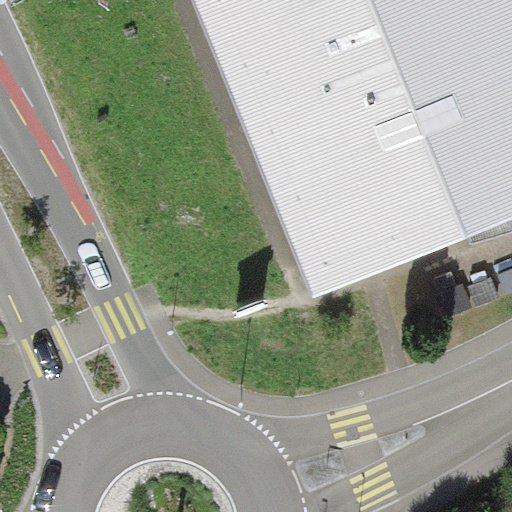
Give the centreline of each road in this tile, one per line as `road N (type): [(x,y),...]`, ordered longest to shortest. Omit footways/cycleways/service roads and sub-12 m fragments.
road 1 (tertiary): [(121,432),(0,177)]
road 2 (residential): [(273,493),(446,416),(511,377)]
road 3 (tertiary): [(273,493),(255,462),(227,438),(193,425),(121,432)]
